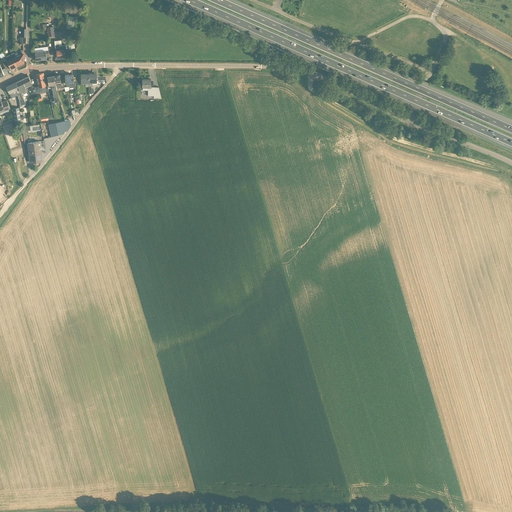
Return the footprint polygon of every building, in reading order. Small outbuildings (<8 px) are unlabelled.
[(65,45),(59,46),(59,44),(54,45),(55,49),(56,49),(57,58),(65,57),(64,50),(66,49),(65,45)] [(48,47),(40,48),(41,60),(47,59),(46,56),(49,56),(48,47)] [(20,55),(15,57),(13,53),(11,54),(13,58),(16,66),(24,63),(23,50),(20,50),(20,55)] [(10,69),(16,66),(13,58),(11,54),(8,55),(6,56),(7,61),(10,69)] [(5,68),(2,70),(0,65),(0,76),(4,75),(3,72),(7,71),(10,69),(7,61),(4,57),(1,58),(1,59),(5,68)] [(48,92),(48,89),(47,84),(45,85),(42,72),(34,74),(34,77),(36,76),(38,83),(39,86),(35,87),(36,92),(39,92),(40,94),(48,92)] [(96,74),(89,74),(89,86),(92,86),(92,83),(93,82),(93,81),(96,81),(96,80),(99,80),(99,75),(96,75),(96,74)] [(59,75),(53,76),(55,85),(56,85),(56,86),(60,86),(60,87),(61,87),(61,88),(64,88),(63,82),(61,83),(59,75)] [(28,76),(23,79),(26,87),(27,90),(28,92),(28,93),(28,96),(33,93),(36,92),(35,87),(32,88),(31,84),(32,84),(28,76)] [(47,84),(48,89),(52,88),(54,101),(51,102),(51,106),(56,105),(57,105),(60,104),(56,86),(56,85),(55,85),(53,76),(47,77),(48,85),(47,85),(47,84)] [(16,91),(17,96),(19,100),(20,106),(25,104),(21,95),(28,92),(27,90),(26,87),(23,79),(16,82),(19,89),(16,91)] [(151,79),(142,79),(142,87),(143,87),(143,90),(148,90),(148,96),(154,96),(154,98),(159,98),(161,99),(159,87),(154,87),(151,87),(151,79)] [(12,98),(17,96),(16,91),(19,89),(16,82),(6,87),(12,98)] [(0,98),(0,112),(10,109),(7,100),(3,102),(2,103),(0,98)] [(67,131),(65,121),(45,125),(48,138),(47,138),(64,133),(64,132),(67,131)] [(28,143),(30,163),(42,161),(40,141),(28,143)]
